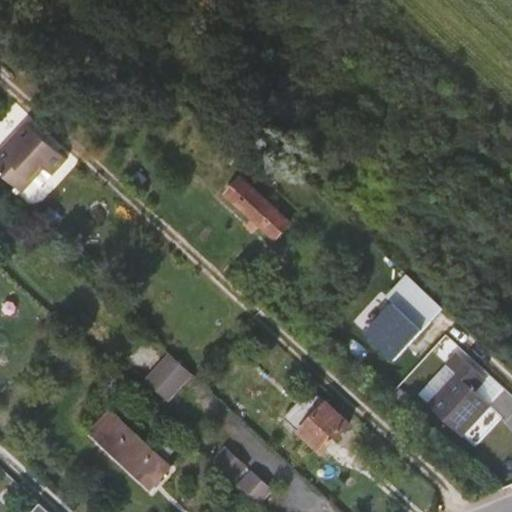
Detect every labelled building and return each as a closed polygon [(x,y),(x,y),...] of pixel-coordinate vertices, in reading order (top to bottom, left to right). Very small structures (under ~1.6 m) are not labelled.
[(0,159),(0,163),(30,193),(52,168),(59,176),(72,163),(32,126),(0,159)] [(242,199),(284,239),(302,222),(258,182),(242,199)] [(398,307),(371,337),(400,364),(428,334),(398,307)] [(170,400),(195,372),(171,351),(146,378),(170,400)] [(420,398),(430,407),(464,440),(494,409),(480,396),(491,384),(482,376),(460,356),(449,368),(420,398)] [(491,384),(480,396),(494,409),(495,411),(507,399),(491,384)] [(308,442),(331,461),(357,433),(334,414),(308,442)] [(250,429),(236,415),(215,437),(230,451),(250,429)] [(108,446),(167,497),(186,476),(127,425),(108,446)] [(260,478),(241,461),(227,476),(246,493),(260,478)] [(262,484),(250,496),(267,511),(274,511),(282,503),(262,484)]
